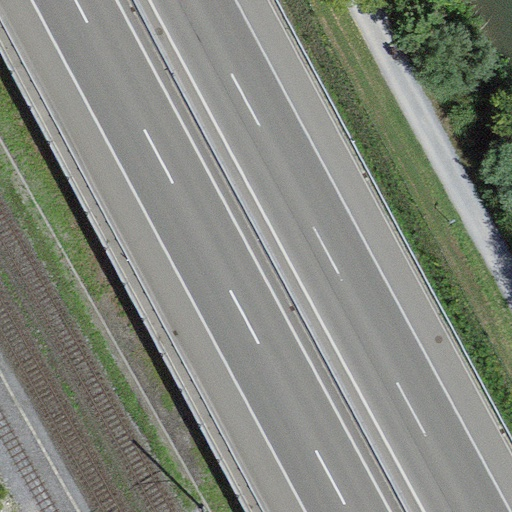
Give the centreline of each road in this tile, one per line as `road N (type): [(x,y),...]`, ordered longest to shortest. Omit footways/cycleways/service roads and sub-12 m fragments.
road 1 (motorway): [(482,511),(210,0)]
road 2 (motorway): [(88,0),(360,511)]
